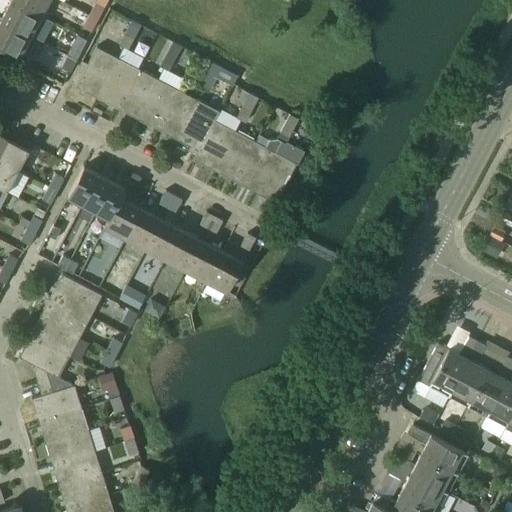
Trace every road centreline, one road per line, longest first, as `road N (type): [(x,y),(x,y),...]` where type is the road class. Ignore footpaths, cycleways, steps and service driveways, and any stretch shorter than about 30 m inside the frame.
road 1 (residential): [(278,230),(0,92)]
road 2 (residential): [(322,511),(341,477),(370,465),(393,420),(385,386),(360,371)]
road 3 (tertiary): [(419,256),(499,105)]
road 4 (tertiary): [(286,511),(360,371)]
road 5 (tertiary): [(360,371),(419,256)]
